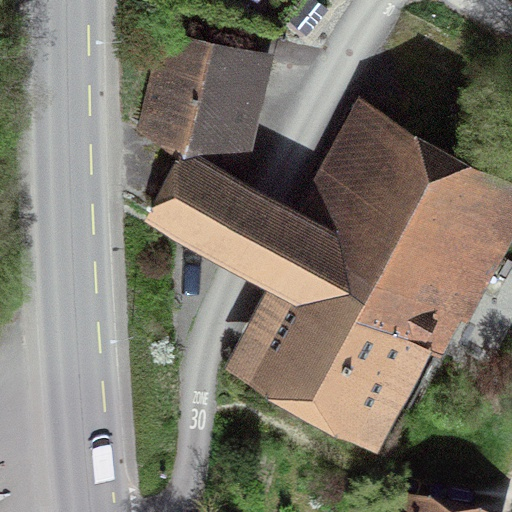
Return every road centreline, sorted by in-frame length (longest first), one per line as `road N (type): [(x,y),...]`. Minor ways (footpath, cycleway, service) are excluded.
road 1 (residential): [(164,511),(191,446),(210,329),(274,191),(381,0)]
road 2 (primary): [(90,511),(69,190),(68,0)]
road 3 (track): [(511,497),(395,480),(198,374)]
